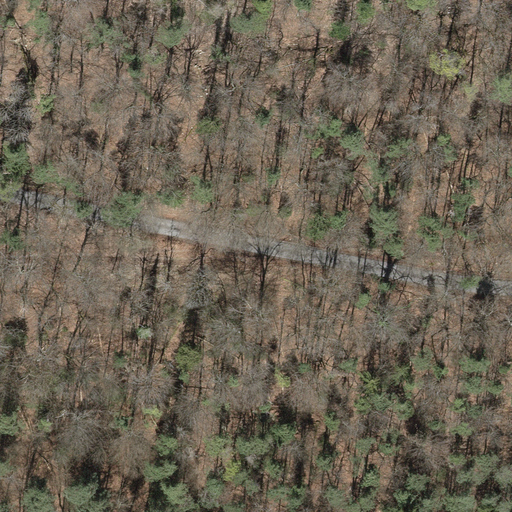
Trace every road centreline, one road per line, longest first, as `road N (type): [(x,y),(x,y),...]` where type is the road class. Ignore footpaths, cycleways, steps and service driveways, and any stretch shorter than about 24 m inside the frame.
road 1 (unclassified): [(0,190),(511,287)]
road 2 (track): [(254,238),(219,252),(0,255)]
